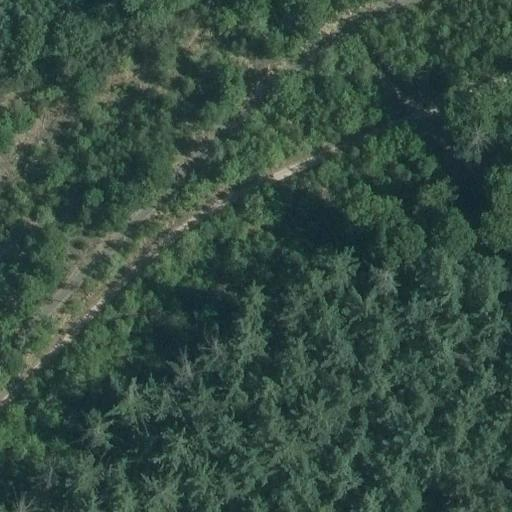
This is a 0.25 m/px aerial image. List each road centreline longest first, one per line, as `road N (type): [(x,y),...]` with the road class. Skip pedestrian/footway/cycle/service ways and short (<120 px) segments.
road 1 (track): [(0,407),(142,265),(208,212),(511,74)]
road 2 (track): [(511,305),(413,117),(349,25)]
